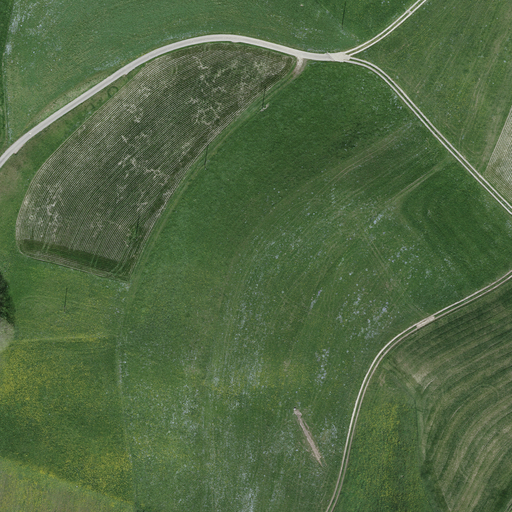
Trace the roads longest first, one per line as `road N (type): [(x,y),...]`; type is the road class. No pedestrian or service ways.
road 1 (track): [(0,161),(125,68),(172,46),(238,38),(339,56),(382,36),(423,0)]
road 2 (track): [(329,511),(378,359),(405,333),(511,273)]
road 3 (track): [(511,210),(388,79),(339,56)]
